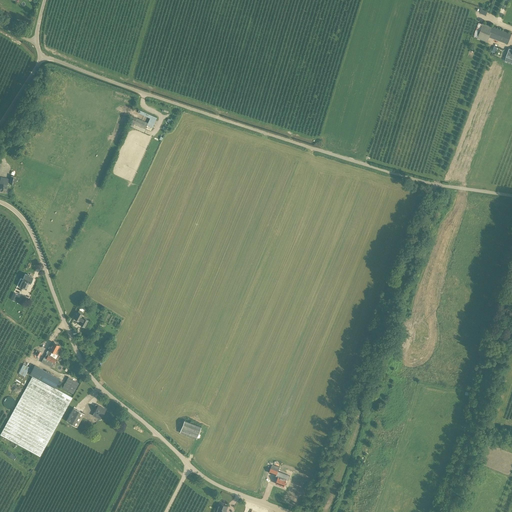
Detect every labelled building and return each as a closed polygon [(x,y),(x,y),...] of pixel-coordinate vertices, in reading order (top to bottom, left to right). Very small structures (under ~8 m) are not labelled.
[(511,35),(483,24),(477,38),(487,42),(489,37),(507,44),(511,35)] [(145,128),(147,123),(134,117),(131,122),(145,128)] [(1,177),(0,180),(0,190),(2,191),(3,188),(7,189),(9,179),(4,179),(1,177)] [(30,283),(32,277),(24,274),(22,279),(20,278),(17,286),(22,288),(26,281),(30,283)] [(84,319),(81,317),(83,314),(82,314),(83,312),(79,310),(78,312),(74,319),(79,321),(81,322),(80,325),(84,327),(88,320),(84,318),(84,319)] [(55,353),(59,345),(53,342),(51,346),(45,357),(44,356),(41,362),(51,367),(56,359),(50,356),(52,352),(55,353)] [(40,457),(46,444),(58,423),(72,398),(54,388),(59,379),(34,365),(29,374),(33,376),(29,382),(13,412),(0,435),(40,457)] [(68,377),(62,388),(73,394),(78,383),(68,377)] [(102,416),(105,409),(96,404),(94,406),(96,408),(94,412),(95,412),(93,414),(94,416),(98,418),(100,418),(101,416),(102,416)] [(76,427),(84,413),(73,408),(66,421),(76,427)] [(196,438),(200,427),(184,420),(180,432),(196,438)] [(8,450),(6,453),(14,459),(17,456),(8,450)] [(272,464),(270,468),(268,472),(278,476),(275,483),(283,486),(286,479),(282,478),(283,475),(281,474),(283,468),(272,464)] [(220,502),(215,511),(225,511),(228,506),(224,504),(223,503),(221,502),(221,503),(220,502)]
